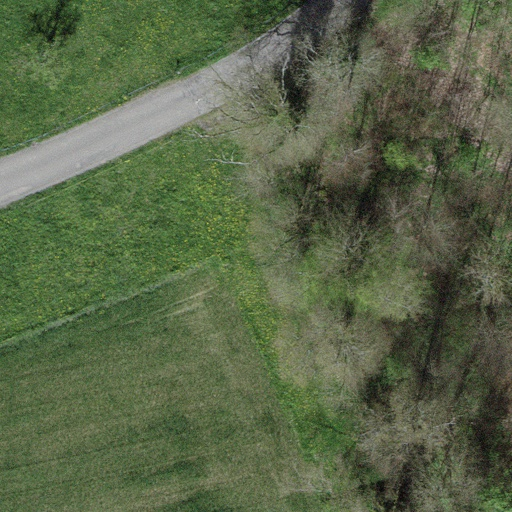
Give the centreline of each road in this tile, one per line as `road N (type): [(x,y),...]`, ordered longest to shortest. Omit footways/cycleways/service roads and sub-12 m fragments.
road 1 (residential): [(0,181),(191,97)]
road 2 (residential): [(338,0),(191,97)]
